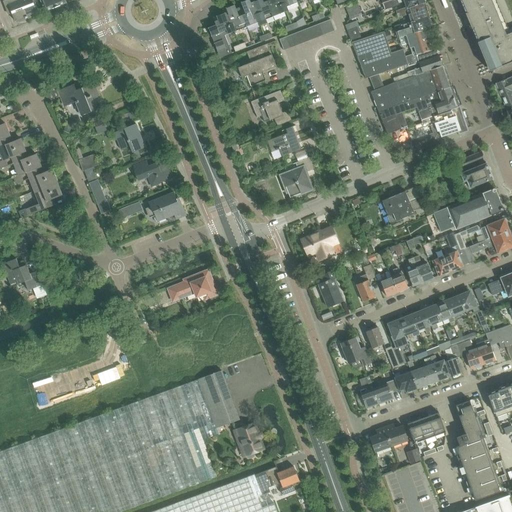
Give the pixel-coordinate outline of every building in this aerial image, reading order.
[(17,21),(18,22),(27,19),(20,0),(6,0),(3,1),(8,13),(12,12),(15,21),(17,21)] [(20,0),(27,19),(37,15),(36,13),(38,13),(34,3),(38,2),(37,0),(20,0)] [(60,6),(66,3),(65,0),(40,0),(45,11),(53,8),(53,9),(60,6)] [(248,0),(242,3),(243,7),(240,8),(247,27),(258,23),(255,15),(260,13),(255,2),(251,3),(250,0),(248,0)] [(267,23),(266,20),(273,17),(268,1),(264,3),(263,0),(259,0),(255,2),(260,13),(255,15),(258,23),(259,26),(267,23)] [(268,1),(273,17),(289,11),(287,7),(286,4),(282,5),(279,0),(271,0),(268,1)] [(381,0),(385,9),(399,5),(399,4),(397,0),(381,0)] [(511,0),(460,0),(488,67),(490,72),(493,70),(511,62),(511,0)] [(351,20),(358,17),(362,16),(363,18),(366,17),(365,14),(362,15),(357,2),(345,7),(351,20)] [(425,3),(407,8),(407,7),(399,9),(399,10),(396,11),(398,18),(409,14),(411,22),(412,22),(429,16),(428,13),(430,11),(428,7),(426,6),(425,3)] [(233,23),(234,24),(237,31),(247,27),(240,8),(236,9),(235,5),(227,9),(228,12),(225,14),(230,25),(233,23)] [(216,26),(209,29),(211,35),(218,52),(220,58),(232,54),(225,36),(237,31),(234,24),(233,23),(230,25),(225,14),(217,17),(218,21),(215,22),(216,26)] [(397,31),(396,32),(398,38),(399,38),(406,35),(424,29),(424,30),(432,27),(429,16),(412,22),(411,22),(403,25),(404,30),(402,31),(401,30),(397,31)] [(329,33),(335,31),(331,20),(324,22),(329,33)] [(358,27),(356,21),(345,26),(347,31),(358,27)] [(329,33),(324,22),(319,24),(323,35),(329,33)] [(323,35),(319,24),(313,26),(318,38),(323,35)] [(318,38),(313,26),(308,29),(312,40),(318,38)] [(347,31),(352,42),(353,42),(362,39),(359,32),(360,31),(358,27),(347,31)] [(308,29),(306,29),(302,31),(307,42),(312,40),(308,29)] [(406,35),(399,38),(402,46),(408,44),(412,55),(413,54),(413,55),(413,56),(416,56),(417,56),(431,51),(424,30),(424,29),(406,35)] [(307,42),(302,31),(297,33),(301,44),(307,42)] [(353,42),(352,42),(355,51),(366,78),(379,74),(408,65),(409,66),(419,63),(417,56),(416,56),(413,56),(413,55),(413,54),(412,55),(406,57),(403,49),(397,51),(392,53),(390,49),(387,41),(385,33),(384,31),(363,39),(362,39),(353,42)] [(301,44),(297,33),(291,35),(295,46),(301,44)] [(295,46),(291,35),(285,37),(290,48),(295,46)] [(285,37),(280,40),(284,51),(290,48),(285,37)] [(246,53),(251,63),(238,68),(242,78),(247,76),(251,87),(267,81),(263,72),(277,67),(268,44),(246,53)] [(442,66),(443,66),(439,56),(419,63),(421,68),(407,73),(409,78),(412,77),(423,73),(424,72),(425,72),(425,71),(442,66)] [(389,108),(393,107),(424,96),(450,87),(445,73),(442,66),(425,71),(425,72),(424,72),(423,73),(412,77),(409,78),(400,81),(395,83),(384,87),(379,74),(366,78),(366,79),(370,77),(375,91),(371,92),(379,112),(389,108)] [(511,77),(496,84),(501,95),(504,102),(511,98),(511,77)] [(75,84),(60,90),(66,107),(76,103),(81,116),(84,115),(98,109),(95,103),(102,101),(100,94),(95,83),(92,84),(77,90),(75,84)] [(393,107),(396,115),(417,108),(421,118),(457,107),(458,106),(457,103),(456,100),(455,101),(454,97),(453,97),(450,87),(424,96),(393,107)] [(265,122),(275,119),(278,126),(292,121),(288,111),(282,113),(278,103),(284,101),(280,91),(252,102),(258,118),(263,116),(265,122)] [(396,115),(393,107),(389,109),(389,108),(379,112),(382,120),(388,134),(401,129),(396,115)] [(421,118),(423,123),(414,127),(415,131),(430,125),(433,133),(430,134),(431,138),(417,142),(420,149),(444,141),(442,137),(464,129),(461,119),(457,107),(421,118)] [(0,140),(11,136),(6,123),(0,125),(0,140)] [(122,150),(130,146),(133,153),(146,147),(137,123),(115,132),(122,150)] [(70,134),(73,126),(67,124),(64,131),(70,134)] [(105,124),(96,128),(99,135),(107,131),(105,124)] [(282,131),(283,135),(266,141),(273,160),(305,148),(296,126),(282,131)] [(0,148),(5,160),(26,152),(21,138),(10,143),(8,138),(11,136),(0,140),(0,148)] [(5,160),(0,162),(2,169),(16,164),(20,175),(15,178),(42,167),(37,154),(26,158),(24,153),(27,152),(26,152),(5,160)] [(482,152),(460,160),(464,169),(485,161),(482,152)] [(94,154),(79,160),(83,171),(98,165),(94,154)] [(293,165),(296,164),(298,169),(280,176),(284,188),(286,187),(290,198),(301,194),(301,195),(313,190),(307,172),(316,169),(311,157),(293,164),(293,165)] [(160,182),(165,180),(171,177),(166,164),(159,166),(158,163),(149,166),(147,160),(134,165),(136,171),(135,172),(139,181),(148,177),(152,187),(161,183),(160,182)] [(465,181),(465,182),(467,181),(470,189),(493,179),(487,163),(460,174),(462,177),(460,178),(462,182),(465,181)] [(42,167),(15,178),(17,184),(31,178),(35,191),(58,182),(52,169),(41,173),(39,169),(42,168),(42,167)] [(98,180),(89,184),(92,192),(101,188),(98,180)] [(54,206),(51,200),(63,195),(58,182),(35,191),(40,204),(27,209),(30,215),(54,206)] [(504,211),(495,188),(446,207),(447,208),(433,213),(440,232),(454,226),(456,230),(504,211)] [(406,191),(382,201),(392,225),(395,224),(394,222),(415,213),(413,210),(426,205),(422,195),(409,201),(406,191)] [(158,221),(175,215),(177,220),(187,216),(180,198),(177,200),(174,193),(149,203),(154,216),(156,215),(158,221)] [(139,203),(129,206),(133,215),(142,211),(139,203)] [(27,209),(19,212),(22,218),(30,215),(27,209)] [(485,241),(490,239),(490,237),(508,230),(504,219),(480,229),(476,226),(465,230),(467,235),(481,230),(485,241)] [(317,252),(320,260),(341,252),(337,243),(338,243),(331,228),(302,240),(308,255),(317,252)] [(490,239),(485,241),(470,247),(473,254),(488,247),(489,249),(489,250),(491,256),(511,247),(511,238),(511,235),(508,230),(490,237),(490,239)] [(463,266),(469,263),(463,249),(460,251),(453,233),(445,236),(452,253),(445,256),(450,271),(452,270),(453,271),(457,270),(457,269),(463,266)] [(410,240),(407,241),(410,250),(415,248),(414,245),(412,239),(410,240)] [(475,261),(473,254),(470,247),(463,249),(469,263),(475,261)] [(369,262),(377,259),(375,254),(367,257),(369,262)] [(449,273),(450,271),(445,256),(437,259),(435,255),(431,256),(439,276),(444,274),(446,274),(449,273)] [(422,266),(419,256),(414,258),(424,282),(427,281),(428,281),(431,280),(432,279),(433,278),(428,264),(422,266)] [(419,285),(420,283),(424,282),(414,258),(409,260),(412,270),(407,272),(413,286),(415,286),(416,286),(419,285)] [(20,268),(17,259),(3,264),(8,278),(11,285),(18,282),(19,284),(25,282),(29,291),(43,285),(37,271),(31,274),(28,265),(20,268)] [(357,285),(363,302),(375,297),(369,280),(376,277),(371,265),(363,267),(366,274),(359,277),(361,283),(357,285)] [(404,290),(408,288),(402,271),(400,272),(398,268),(393,270),(395,276),(392,278),(398,292),(399,292),(401,292),(404,291),(404,290)] [(328,307),(343,301),(334,279),(338,277),(335,270),(321,276),(324,283),(318,285),(328,307)] [(184,280),(185,282),(168,289),(173,301),(195,293),(197,297),(204,294),(206,299),(218,295),(208,271),(184,280)] [(396,294),(397,293),(398,292),(392,278),(388,279),(385,273),(380,275),(382,280),(381,281),(387,297),(391,295),(393,296),(396,294)] [(489,284),(488,285),(492,296),(493,295),(506,289),(509,296),(511,295),(511,273),(501,278),(502,280),(494,283),(496,288),(491,291),(489,284)] [(480,288),(474,290),(479,301),(484,299),(480,288)] [(467,293),(465,293),(460,294),(467,311),(473,309),(475,314),(480,312),(474,297),(472,298),(470,292),(467,293)] [(454,298),(449,301),(457,321),(458,321),(460,323),(463,321),(462,319),(463,319),(461,314),(467,311),(460,294),(456,296),(454,298)] [(443,303),(441,302),(436,304),(443,321),(449,318),(451,323),(457,321),(449,301),(443,303)] [(430,306),(430,308),(425,311),(431,326),(433,330),(438,328),(436,323),(443,321),(436,304),(430,306)] [(419,313),(417,312),(412,314),(418,331),(425,328),(428,336),(431,334),(430,331),(431,331),(429,327),(431,326),(425,311),(419,313)] [(406,318),(401,320),(399,321),(405,336),(407,335),(409,340),(414,338),(412,333),(418,331),(412,314),(406,316),(406,318)] [(484,316),(479,318),(484,333),(490,331),(484,316)] [(391,330),(389,331),(395,346),(395,348),(399,346),(400,347),(408,344),(405,336),(399,321),(396,320),(392,321),(391,324),(389,325),(391,330)] [(494,332),(497,338),(502,336),(511,332),(511,328),(511,325),(494,332)] [(371,345),(366,347),(367,350),(384,344),(378,328),(366,332),(371,345)] [(481,347),(478,348),(484,365),(485,364),(486,365),(490,364),(491,362),(496,360),(490,345),(504,340),(502,336),(497,338),(494,332),(486,334),(488,340),(480,343),(481,347)] [(507,347),(511,345),(511,332),(502,336),(504,340),(506,347),(507,347)] [(465,342),(476,338),(474,333),(463,337),(465,342)] [(453,346),(465,342),(463,337),(451,342),(453,346)] [(365,366),(372,363),(366,347),(360,349),(356,338),(341,344),(349,364),(351,363),(353,368),(356,369),(365,366)] [(470,340),(458,345),(462,357),(466,355),(471,369),(476,367),(478,368),(482,367),(482,365),(484,365),(478,348),(474,350),(470,340)] [(450,341),(439,345),(441,351),(453,346),(451,342),(450,342),(450,341)] [(427,352),(429,355),(441,351),(439,345),(438,345),(439,347),(427,352)] [(462,357),(458,345),(450,347),(453,355),(448,357),(449,361),(446,362),(452,376),(453,376),(455,377),(458,376),(458,374),(463,372),(457,358),(462,357)] [(393,349),(392,347),(399,366),(406,363),(399,346),(395,348),(393,349)] [(385,349),(393,368),(399,366),(392,347),(385,349)] [(434,356),(430,357),(439,381),(443,379),(445,380),(448,379),(448,377),(450,377),(444,360),(436,363),(434,356)] [(428,366),(422,368),(428,385),(429,384),(430,385),(433,384),(434,383),(439,381),(430,357),(424,360),(426,364),(427,364),(428,366)] [(411,372),(417,389),(422,387),(423,388),(427,387),(427,385),(428,385),(422,368),(415,370),(412,361),(408,363),(411,372)] [(217,428),(240,420),(222,371),(0,451),(0,511),(121,511),(217,477),(204,440),(219,434),(217,428)] [(400,372),(394,374),(394,376),(395,380),(399,391),(405,388),(406,393),(407,392),(409,393),(412,392),(412,390),(417,389),(411,372),(401,376),(400,372)] [(367,408),(379,403),(374,389),(369,376),(359,380),(362,386),(368,384),(371,390),(367,391),(366,389),(360,391),(367,408)] [(399,391),(395,380),(382,384),(383,386),(374,389),(379,403),(393,399),(390,391),(392,391),(393,393),(399,391)] [(511,396),(508,385),(498,389),(507,414),(511,411),(511,396)] [(498,390),(488,394),(496,417),(507,414),(498,389),(497,389),(498,390)] [(457,437),(460,445),(457,447),(476,500),(503,490),(484,438),(486,437),(479,416),(476,417),(470,400),(456,405),(466,434),(462,435),(462,436),(457,437)] [(435,436),(446,432),(439,413),(428,416),(435,436)] [(428,416),(418,420),(425,440),(435,436),(428,416)] [(408,424),(415,444),(425,440),(418,420),(408,424)] [(489,422),(484,424),(488,436),(493,435),(489,422)] [(403,426),(395,428),(394,424),(385,427),(392,447),(408,441),(403,426)] [(255,452),(263,449),(254,425),(235,432),(238,441),(241,440),(247,455),(246,455),(247,457),(248,458),(250,458),(253,457),(254,456),(255,454),(255,452)] [(378,435),(370,437),(376,452),(392,447),(385,427),(376,430),(378,435)] [(407,453),(411,464),(421,460),(416,449),(407,453)] [(277,511),(268,486),(274,484),(281,481),(283,487),(282,488),(281,489),(281,490),(282,494),(283,495),(285,495),(296,491),(293,484),(300,481),(295,467),(279,473),(277,467),(266,471),(263,472),(263,471),(227,485),(152,511),(277,511)] [(464,511),(511,511),(511,504),(509,497),(510,497),(509,496),(464,511)]
